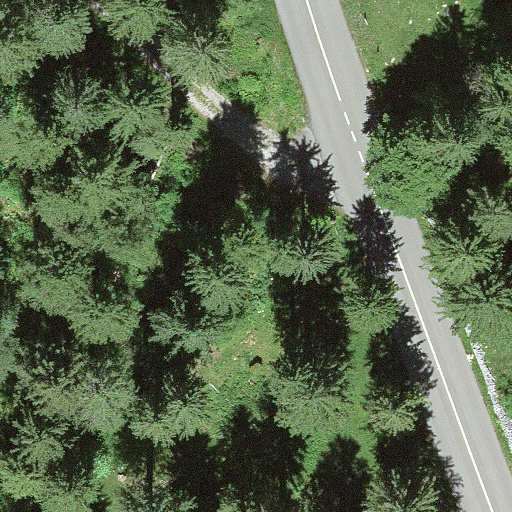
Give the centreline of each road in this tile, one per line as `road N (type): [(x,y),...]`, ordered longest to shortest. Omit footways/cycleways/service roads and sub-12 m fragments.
road 1 (tertiary): [(492,511),(307,0)]
road 2 (track): [(349,117),(146,0)]
